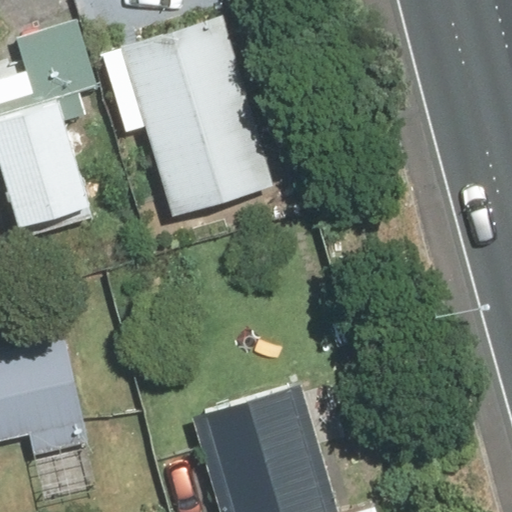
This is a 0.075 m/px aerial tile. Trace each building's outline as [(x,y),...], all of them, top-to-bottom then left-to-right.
[(233,10),(134,40),(185,212),(285,182),(233,10)] [(25,66),(0,73),(0,122),(27,219),(118,194),(89,91),(112,85),(93,15),(16,37),(25,66)] [(54,501),(113,489),(82,337),(0,353),(0,436),(39,429),(54,501)] [(352,511),(315,376),(203,407),(232,511),(352,511)] [(354,511),(393,511),(391,502),(354,511)]
